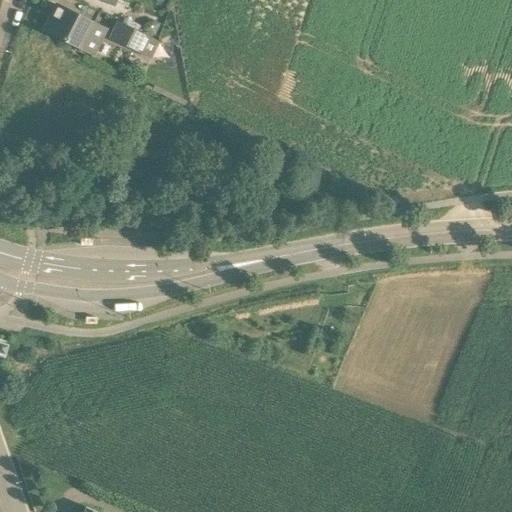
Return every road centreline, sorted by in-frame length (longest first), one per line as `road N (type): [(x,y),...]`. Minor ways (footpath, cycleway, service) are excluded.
road 1 (secondary): [(0,281),(86,297),(136,296),(279,258)]
road 2 (secondary): [(279,258),(104,266),(0,246)]
road 3 (secondary): [(279,258),(394,238),(511,230)]
